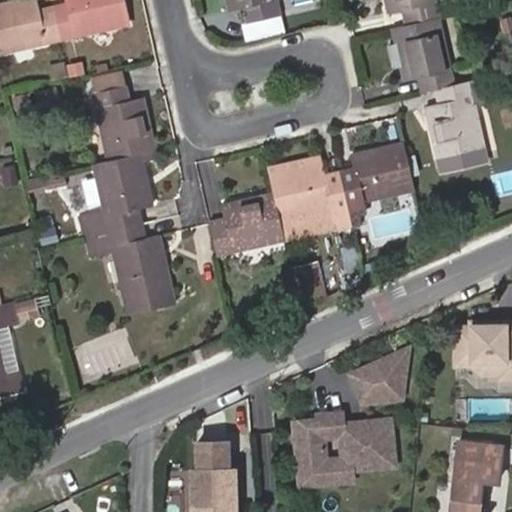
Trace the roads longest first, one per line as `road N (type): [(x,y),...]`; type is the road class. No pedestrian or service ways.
road 1 (residential): [(511,249),(145,409)]
road 2 (residential): [(187,77),(302,53),(317,54),(336,81),(332,104),(322,111),(201,136)]
road 3 (residential): [(145,409),(0,472)]
